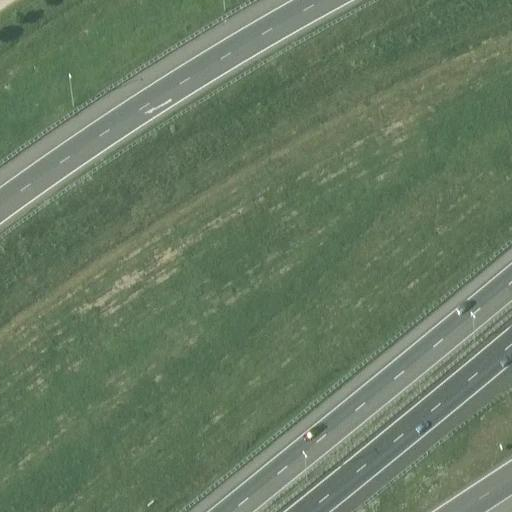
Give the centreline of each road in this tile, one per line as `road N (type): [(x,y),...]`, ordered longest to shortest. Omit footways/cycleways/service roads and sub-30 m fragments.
road 1 (motorway): [(322,0),(147,102),(0,205)]
road 2 (motorway): [(511,282),(227,511)]
road 3 (motorway): [(309,511),(511,347)]
